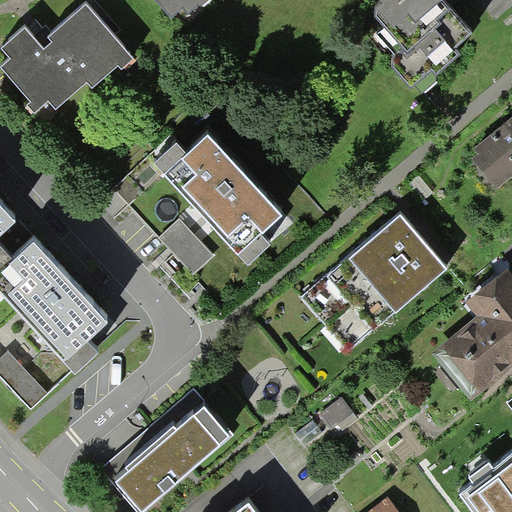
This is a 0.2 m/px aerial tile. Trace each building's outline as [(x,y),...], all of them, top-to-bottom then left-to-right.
[(164,0),(177,15),(186,7),(191,14),(208,0),(164,0)] [(382,0),(372,9),(405,46),(391,58),(420,90),(463,53),(456,45),(474,30),(446,0),(382,0)] [(138,57),(89,3),(58,30),(45,41),(29,24),(4,46),(13,56),(3,65),(42,108),(51,99),(59,108),(89,82),(94,87),(122,63),(127,68),(138,57)] [(511,118),(474,150),(503,184),(511,176),(511,118)] [(247,268),(293,226),(205,129),(182,149),(174,140),(150,162),(247,268)] [(0,287),(76,369),(99,348),(90,337),(110,318),(72,277),(35,237),(15,257),(0,240),(0,237),(19,220),(0,198),(0,287)] [(162,233),(196,273),(222,252),(188,212),(162,233)] [(446,269),(399,213),(325,276),(372,332),(446,269)] [(511,270),(510,268),(468,301),(481,317),(439,350),(475,396),(511,367),(511,270)] [(50,393),(10,350),(0,359),(0,371),(34,408),(50,393)] [(323,411),(338,432),(361,416),(346,395),(323,411)] [(146,511),(231,438),(200,403),(111,481),(138,511),(146,511)] [(511,511),(511,449),(495,463),(489,457),(467,474),(472,481),(459,492),(474,511),(511,511)] [(399,511),(389,498),(370,511),(399,511)] [(257,511),(250,502),(237,511),(257,511)]
